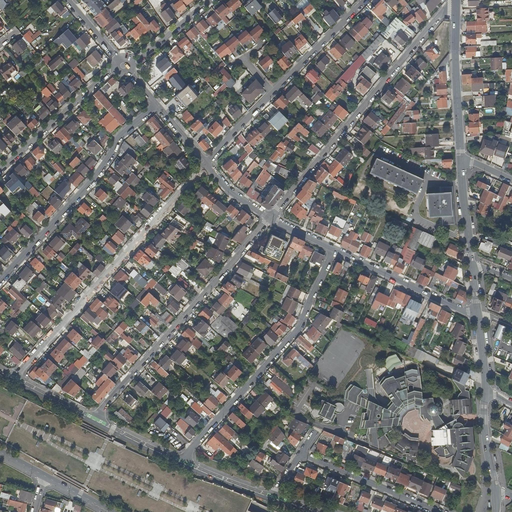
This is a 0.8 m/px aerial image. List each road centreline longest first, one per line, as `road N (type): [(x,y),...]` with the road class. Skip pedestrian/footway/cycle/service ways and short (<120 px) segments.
road 1 (residential): [(207,163),(12,379)]
road 2 (residential): [(270,218),(454,0)]
road 3 (residential): [(95,421),(270,218)]
road 4 (residential): [(333,249),(294,332),(181,463)]
road 5 (residential): [(0,281),(97,179),(119,136),(157,102)]
road 6 (residential): [(207,163),(367,0)]
road 7 (motorway): [(170,479),(0,397)]
road 8 (motorway): [(0,428),(161,510)]
road 9 (residential): [(0,172),(124,66)]
road 10 (residential): [(333,249),(478,319)]
road 11 (secondary): [(461,159),(455,0)]
road 12 (residential): [(301,455),(439,511)]
